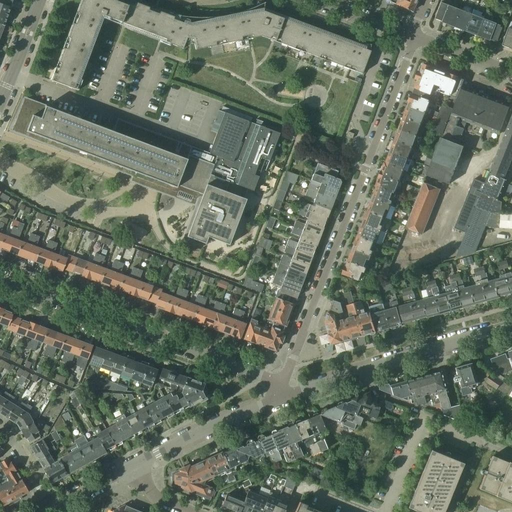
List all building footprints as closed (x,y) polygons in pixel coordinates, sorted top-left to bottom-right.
[(174,18),(175,15),(170,14),(166,13),(162,12),(158,10),(154,9),(150,7),(146,6),(142,4),(138,2),(135,0),(81,0),(51,81),(74,89),(101,15),(171,41),(170,43),(182,48),(190,26),(179,22),(180,20),(174,18)] [(401,8),(410,12),(413,11),(417,1),(415,0),(384,0),(401,7),(401,8)] [(440,23),(453,28),(460,11),(448,6),(450,1),(448,0),(441,0),(440,3),(433,20),(441,22),(440,23)] [(0,24),(4,26),(10,8),(0,3),(0,24)] [(474,10),(472,16),(465,33),(477,37),(484,18),(481,17),(483,14),(474,10)] [(453,28),(465,33),(472,16),(460,11),(453,28)] [(190,26),(182,48),(183,49),(187,39),(193,39),(195,50),(249,39),(261,37),(272,41),(362,74),(370,52),(263,12),(191,26),(190,26)] [(486,14),(484,18),(477,37),(489,42),(489,41),(496,44),(503,28),(491,23),(493,17),(486,14)] [(511,29),(508,28),(501,46),(511,50),(511,49),(511,29)] [(435,86),(435,85),(440,71),(433,68),(433,67),(427,64),(426,66),(424,65),(423,67),(421,66),(416,80),(418,81),(435,86)] [(447,74),(440,71),(435,85),(442,88),(447,74)] [(451,96),(458,78),(447,74),(442,88),(441,92),(451,96)] [(465,80),(458,78),(451,96),(458,98),(465,80)] [(418,81),(412,95),(429,101),(431,102),(436,104),(441,92),(442,88),(435,85),(435,86),(418,81)] [(444,139),(459,145),(468,122),(501,134),(511,105),(463,87),(452,116),(453,116),(444,139)] [(429,101),(412,95),(409,102),(409,103),(408,106),(427,114),(430,115),(432,110),(428,109),(431,102),(429,101)] [(148,186),(149,187),(150,188),(151,188),(169,195),(172,187),(201,198),(217,156),(209,153),(118,119),(113,132),(46,107),(44,111),(26,104),(15,128),(111,164),(138,175),(139,173),(148,176),(146,180),(146,182),(146,183),(147,185),(148,186)] [(437,118),(448,122),(452,109),(442,105),(437,118)] [(408,106),(403,118),(422,125),(425,119),(428,120),(430,115),(427,114),(408,106)] [(279,133),(224,113),(209,153),(217,156),(201,198),(187,237),(206,244),(208,238),(229,245),(246,200),(240,197),(244,188),(253,191),(262,169),(265,170),(279,133)] [(418,136),(422,125),(403,118),(399,129),(418,136)] [(437,118),(432,131),(443,135),(448,122),(437,118)] [(511,119),(482,195),(499,202),(499,201),(499,200),(498,200),(506,180),(505,180),(511,160),(511,119)] [(399,129),(395,141),(413,148),(415,142),(419,144),(421,138),(418,136),(399,129)] [(459,145),(444,139),(443,138),(428,176),(450,185),(465,147),(459,145)] [(409,159),(413,148),(395,141),(390,152),(409,159)] [(292,159),(301,162),(304,154),(295,151),(292,159)] [(409,159),(390,152),(386,163),(404,171),(408,172),(412,160),(409,159)] [(429,154),(425,164),(431,167),(435,157),(429,154)] [(404,171),(386,163),(385,163),(381,175),(400,182),(404,184),(406,178),(402,176),(404,171)] [(421,176),(426,178),(431,168),(425,166),(421,176)] [(287,172),(283,181),(289,183),(293,174),(287,172)] [(311,181),(320,185),(337,191),(340,183),(340,181),(324,175),(323,178),(313,174),(311,181)] [(381,175),(377,186),(396,193),(400,182),(381,175)] [(289,183),(283,181),(282,186),(280,190),(286,193),(289,184),(289,183)] [(412,214),(406,226),(405,229),(423,236),(441,190),(424,183),(419,196),(417,201),(414,208),(412,214)] [(307,190),(334,200),(337,191),(320,185),(319,187),(310,184),(307,190)] [(396,193),(377,186),(372,199),(391,206),(396,194),(396,193)] [(286,193),(280,190),(276,200),(282,202),(286,193)] [(314,200),(313,203),(330,210),(334,200),(307,190),(305,196),(314,200)] [(9,198),(0,192),(0,198),(6,203),(9,198)] [(391,208),(391,206),(372,199),(368,212),(386,219),(391,220),(395,210),(391,208)] [(18,203),(12,200),(9,205),(15,208),(18,203)] [(282,202),(276,200),(273,209),(279,211),(282,202)] [(300,209),(327,219),(330,210),(313,203),(312,206),(303,202),(300,209)] [(466,234),(457,258),(475,252),(476,252),(486,228),(503,230),(503,228),(511,229),(511,214),(502,213),(502,214),(490,213),(476,208),(466,234)] [(14,212),(7,209),(5,214),(12,217),(14,212)] [(307,219),(306,222),(323,228),(327,219),(300,209),(298,215),(307,219)] [(382,231),(386,219),(368,212),(363,224),(382,231)] [(295,221),(293,227),(319,237),(323,228),(306,222),(305,225),(295,221)] [(19,223),(17,229),(8,253),(17,256),(22,242),(18,241),(24,224),(19,223)] [(363,224),(358,237),(377,244),(382,231),(363,224)] [(8,237),(4,236),(0,247),(0,249),(8,253),(17,229),(12,227),(8,237)] [(291,232),(290,233),(293,234),(300,237),(299,241),(316,247),(319,237),(293,227),(291,232)] [(26,244),(22,242),(17,256),(26,259),(35,235),(30,234),(26,244)] [(26,259),(35,263),(40,249),(37,248),(40,237),(35,235),(26,259)] [(95,241),(104,244),(106,238),(97,235),(95,241)] [(372,256),(377,244),(358,237),(353,249),(372,256)] [(265,249),(268,240),(261,238),(258,246),(265,249)] [(44,250),(40,249),(35,263),(44,266),(43,266),(44,266),(53,242),(48,240),(44,250)] [(312,256),(316,247),(299,241),(298,243),(288,240),(286,246),(312,256)] [(53,269),(58,256),(54,254),(57,244),(53,242),(44,266),(53,270),(53,269)] [(258,246),(255,256),(260,257),(263,248),(258,246)] [(293,256),(292,259),(309,266),(312,256),(286,246),(283,252),(293,256)] [(353,249),(348,262),(367,269),(372,256),(353,249)] [(81,276),(81,277),(91,281),(91,280),(100,255),(95,253),(90,252),(86,262),(81,276)] [(68,255),(66,259),(58,256),(53,269),(62,273),(63,270),(67,271),(73,257),(68,255)] [(105,257),(100,255),(91,280),(100,283),(105,269),(101,268),(105,257)] [(305,275),(309,266),(292,259),(282,255),(281,259),(279,265),(305,275)] [(255,256),(251,265),(256,266),(259,267),(262,258),(259,257),(255,256)] [(86,262),(73,257),(67,271),(81,276),(86,262)] [(100,283),(109,287),(119,262),(114,261),(110,271),(105,269),(100,283)] [(124,264),(119,262),(109,287),(119,290),(124,276),(120,275),(124,264)] [(367,269),(348,262),(347,267),(346,267),(343,274),(362,282),(367,269)] [(276,271),(275,274),(301,284),(305,275),(279,265),(276,271)] [(129,278),(124,276),(119,290),(128,293),(128,294),(138,269),(133,268),(129,278)] [(137,298),(138,297),(143,283),(139,281),(142,271),(138,269),(128,294),(137,298)] [(481,276),(483,281),(488,302),(500,298),(500,297),(496,281),(489,283),(487,273),(486,273),(486,274),(481,276)] [(273,280),(271,283),(281,287),(279,292),(287,294),(284,301),(289,303),(291,296),(296,298),(298,292),(301,284),(275,274),(273,280)] [(496,281),(500,297),(511,294),(506,275),(501,276),(501,279),(496,281)] [(380,279),(377,280),(379,287),(382,286),(392,283),(390,276),(380,279)] [(457,283),(464,308),(476,305),(472,288),(465,289),(462,280),(461,280),(462,281),(457,283)] [(472,288),(476,305),(488,302),(483,281),(477,283),(477,286),(472,288)] [(138,297),(152,302),(157,288),(143,283),(138,297)] [(451,286),(446,287),(448,294),(452,311),(464,308),(457,283),(452,284),(452,283),(451,283),(451,286)] [(440,315),(452,311),(448,294),(440,296),(438,287),(438,288),(433,289),(435,295),(440,315)] [(162,290),(157,288),(152,302),(156,304),(155,307),(166,311),(171,297),(161,293),(162,290)] [(174,298),(171,297),(166,311),(174,315),(183,289),(178,288),(174,298)] [(188,291),(183,289),(174,315),(175,314),(183,317),(189,303),(184,302),(188,291)] [(429,299),(423,301),(427,317),(428,318),(440,315),(435,295),(433,289),(428,291),(427,289),(426,289),(429,299)] [(364,336),(355,304),(351,292),(344,294),(349,312),(344,314),(346,320),(351,340),(352,340),(354,341),(357,339),(358,338),(364,336)] [(416,320),(427,317),(423,301),(417,302),(414,293),(413,293),(414,294),(409,296),(411,301),(416,320)] [(193,305),(189,303),(183,317),(193,321),(202,296),(197,295),(193,305)] [(193,321),(202,325),(207,310),(203,309),(207,298),(202,296),(193,321)] [(276,298),(268,320),(274,322),(285,327),(294,305),(276,298)] [(344,342),(351,340),(346,320),(344,314),(341,304),(334,301),(325,321),(329,336),(330,342),(331,342),(331,343),(335,344),(336,344),(336,345),(344,343),(344,342)] [(391,310),(386,311),(390,329),(393,330),(396,329),(397,327),(402,325),(397,308),(399,307),(397,301),(389,303),(391,310)] [(404,324),(416,320),(411,301),(405,303),(406,306),(399,307),(404,324)] [(212,312),(207,310),(202,325),(211,328),(220,303),(216,302),(212,312)] [(355,304),(364,336),(370,335),(372,335),(375,334),(376,333),(377,332),(371,313),(366,314),(362,302),(355,304)] [(211,328),(221,332),(226,317),(222,316),(226,305),(220,303),(211,328)] [(390,329),(386,311),(384,303),(369,307),(371,313),(372,315),(373,314),(378,332),(383,331),(385,332),(389,331),(390,329)] [(231,319),(226,317),(221,332),(230,336),(240,310),(235,308),(231,319)] [(0,321),(0,324),(7,327),(6,330),(11,332),(16,318),(12,317),(14,314),(5,310),(4,310),(0,321)] [(230,336),(240,339),(245,324),(241,322),(244,312),(240,310),(230,336)] [(11,332),(25,337),(29,323),(16,318),(11,332)] [(261,326),(255,344),(256,345),(256,344),(264,347),(264,348),(274,351),(277,350),(279,344),(281,344),(284,336),(282,335),(283,331),(285,327),(274,322),(268,320),(264,318),(261,326)] [(254,344),(261,326),(255,324),(256,322),(251,320),(243,340),(249,342),(248,343),(249,344),(252,345),(254,345),(254,344)] [(30,322),(29,323),(25,337),(29,338),(25,348),(30,350),(39,326),(30,322)] [(48,329),(39,326),(30,350),(34,352),(38,342),(42,343),(48,329)] [(43,355),(48,357),(57,333),(48,329),(42,343),(47,345),(43,355)] [(66,336),(57,333),(48,357),(52,359),(56,348),(60,350),(66,336)] [(61,362),(66,363),(74,339),(66,336),(60,350),(64,351),(61,362)] [(83,343),(74,339),(66,363),(70,365),(74,355),(78,356),(83,343)] [(84,370),(93,346),(83,343),(78,356),(82,358),(78,368),(84,370)] [(95,347),(89,364),(100,368),(107,348),(100,346),(99,349),(95,347)] [(100,368),(110,372),(116,355),(113,354),(114,351),(107,348),(100,368)] [(496,358),(492,360),(495,367),(504,374),(509,372),(509,371),(511,370),(511,351),(511,352),(511,353),(510,354),(506,355),(496,358)] [(110,372),(120,376),(128,356),(121,354),(120,356),(116,355),(110,372)] [(134,359),(128,356),(120,376),(131,379),(137,363),(133,361),(134,359)] [(131,379),(141,383),(148,364),(141,361),(140,364),(137,363),(131,379)] [(148,364),(141,383),(152,387),(158,370),(154,369),(155,366),(148,364)] [(470,389),(472,388),(471,386),(477,384),(471,364),(454,368),(457,377),(454,377),(453,379),(452,381),(454,382),(455,383),(458,382),(462,396),(472,394),(470,389)] [(162,369),(158,379),(171,383),(169,388),(172,389),(173,390),(174,392),(175,392),(178,386),(181,376),(176,374),(176,372),(170,370),(169,372),(162,369)] [(58,382),(63,384),(67,373),(62,371),(61,376),(58,382)] [(440,373),(432,375),(439,403),(441,408),(443,416),(463,424),(458,406),(450,408),(447,398),(444,398),(442,391),(445,390),(440,373)] [(503,381),(491,373),(485,381),(497,389),(503,381)] [(178,386),(183,388),(187,378),(186,376),(184,375),(182,376),(181,376),(178,386)] [(439,403),(432,375),(423,377),(428,395),(431,394),(434,404),(439,403)] [(428,395),(423,377),(414,380),(420,403),(420,404),(421,405),(426,403),(424,396),(428,395)] [(184,410),(189,407),(198,402),(201,403),(207,400),(206,383),(198,381),(197,382),(187,378),(183,388),(181,393),(176,396),(179,401),(184,410)] [(84,388),(86,388),(92,389),(94,383),(87,380),(84,388)] [(103,390),(105,384),(95,380),(94,383),(92,389),(103,390)] [(420,403),(414,380),(405,382),(410,400),(414,399),(416,405),(420,404),(420,403)] [(378,391),(406,401),(410,400),(405,382),(389,387),(388,384),(378,387),(378,391)] [(80,387),(72,392),(75,397),(83,392),(80,387)] [(170,392),(171,394),(164,397),(174,415),(184,410),(179,401),(176,396),(174,392),(173,390),(170,392)] [(0,409),(10,395),(5,392),(3,395),(4,397),(3,398),(0,396),(0,409)] [(356,398),(351,401),(378,412),(379,408),(376,407),(374,401),(371,402),(368,394),(366,394),(362,396),(360,397),(357,399),(356,398)] [(0,414),(7,418),(15,406),(9,402),(10,401),(13,401),(14,398),(10,395),(0,409),(0,414)] [(71,400),(74,407),(79,404),(75,397),(71,400)] [(167,419),(174,415),(164,397),(154,403),(163,418),(166,416),(167,419)] [(391,411),(393,405),(383,400),(377,406),(391,411)] [(378,412),(351,401),(345,404),(342,402),(337,404),(336,408),(356,416),(358,410),(362,412),(361,414),(376,420),(379,412),(378,412)] [(20,409),(15,406),(7,418),(14,423),(26,406),(21,403),(19,405),(21,408),(20,409)] [(154,403),(145,408),(155,426),(161,422),(160,420),(163,418),(154,403)] [(17,425),(20,430),(33,423),(29,415),(30,412),(29,412),(32,407),(27,404),(26,406),(14,423),(17,425)] [(145,408),(135,413),(144,429),(147,427),(148,430),(155,426),(145,408)] [(363,419),(356,416),(336,408),(329,411),(325,409),(321,411),(320,414),(319,415),(324,427),(334,423),(335,421),(342,424),(342,425),(354,430),(356,425),(359,426),(363,419)] [(68,412),(61,416),(64,422),(71,418),(68,412)] [(140,431),(144,429),(135,413),(125,419),(135,437),(142,433),(140,431)] [(312,417),(307,419),(321,452),(327,449),(320,432),(325,430),(324,427),(319,415),(316,413),(312,415),(312,417)] [(129,440),(135,437),(125,419),(123,415),(114,420),(116,424),(124,440),(127,438),(129,440)] [(60,416),(56,424),(59,430),(66,426),(60,416)] [(295,424),(294,425),(301,440),(306,438),(313,455),(321,452),(307,419),(301,422),(299,420),(295,422),(295,424)] [(20,430),(26,439),(27,439),(29,442),(40,436),(37,432),(39,432),(33,423),(20,430)] [(287,428),(282,430),(295,459),(303,456),(299,447),(298,448),(296,442),(301,440),(294,425),(291,423),(287,425),(287,428)] [(116,424),(106,429),(116,447),(123,444),(121,441),(124,440),(116,424)] [(45,425),(42,431),(47,433),(50,427),(45,425)] [(397,433),(399,428),(393,425),(391,431),(397,433)] [(96,435),(98,437),(105,450),(108,448),(110,451),(116,447),(106,429),(101,432),(98,427),(94,430),(96,435)] [(287,462),(295,459),(282,430),(277,432),(275,430),(271,432),(271,435),(277,450),(282,448),(284,454),(283,454),(286,462),(287,462)] [(55,442),(60,439),(56,431),(51,434),(55,442)] [(395,435),(389,433),(386,439),(392,441),(395,435)] [(256,439),(257,440),(263,454),(272,450),(273,453),(269,455),(271,461),(275,462),(281,460),(277,450),(271,435),(265,438),(263,435),(261,435),(257,436),(256,439)] [(84,436),(74,442),(76,445),(86,464),(91,461),(92,462),(97,459),(88,443),(84,436)] [(98,437),(88,443),(97,459),(102,457),(101,456),(106,453),(105,450),(98,437)] [(254,458),(263,454),(257,440),(254,442),(253,440),(251,439),(246,441),(245,443),(246,445),(243,447),(242,445),(240,444),(236,446),(235,448),(236,450),(249,455),(254,458)] [(36,456),(46,451),(48,454),(55,450),(50,442),(45,445),(43,441),(30,448),(36,456)] [(66,450),(68,454),(77,470),(82,467),(82,466),(86,464),(76,445),(66,450)] [(247,460),(249,455),(236,450),(235,448),(234,448),(233,448),(233,447),(227,450),(228,451),(222,453),(233,476),(238,473),(235,469),(236,469),(235,466),(247,460)] [(53,463),(48,454),(46,451),(36,456),(51,483),(54,482),(55,483),(60,480),(60,479),(67,475),(59,460),(53,463)] [(443,511),(463,464),(431,451),(408,508),(418,511),(443,511)] [(233,476),(222,453),(216,456),(216,455),(211,457),(211,458),(204,461),(211,476),(224,471),(225,474),(226,473),(228,476),(227,478),(229,482),(235,480),(233,476)] [(347,463),(350,456),(345,453),(342,460),(347,463)] [(58,460),(59,460),(67,475),(72,472),(72,473),(77,470),(68,454),(58,460)] [(511,464),(492,456),(484,476),(479,489),(511,502),(511,464)] [(29,492),(9,458),(0,462),(0,499),(4,506),(7,504),(9,506),(14,503),(13,501),(21,496),(23,498),(29,495),(27,493),(29,492)] [(206,479),(211,476),(204,461),(204,462),(203,461),(198,463),(198,464),(190,468),(189,466),(182,469),(186,476),(204,484),(206,479)] [(341,462),(337,470),(346,474),(349,466),(341,462)] [(173,485),(210,500),(210,498),(214,489),(204,484),(186,476),(182,469),(172,474),(173,485)] [(313,477),(326,482),(329,475),(317,470),(313,477)] [(245,511),(250,511),(258,493),(248,489),(244,502),(240,510),(241,510),(245,511)] [(261,511),(272,511),(279,496),(269,492),(267,497),(261,511)] [(258,493),(250,511),(261,511),(267,497),(258,493)] [(222,506),(226,507),(226,508),(236,511),(237,511),(240,511),(241,510),(240,510),(244,502),(226,495),(222,506)] [(284,511),(289,500),(279,496),(272,511),(284,511)] [(312,511),(303,508),(304,505),(307,506),(307,505),(299,502),(295,511),(312,511)]
